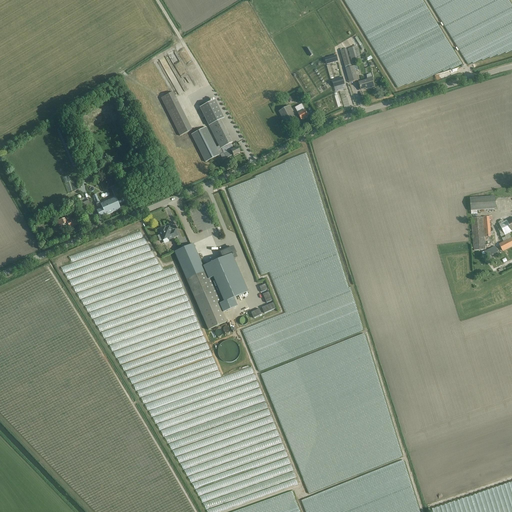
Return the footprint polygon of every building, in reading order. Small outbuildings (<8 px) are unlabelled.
[(347,50),(341,51),(345,67),(346,69),(352,67),(351,65),(347,50)] [(337,56),(325,59),(327,65),(338,62),(337,56)] [(352,67),(346,69),(350,83),(358,81),(354,66),(352,67)] [(368,80),(359,83),(360,88),(361,88),(361,90),(370,88),(371,89),(375,87),(374,83),(372,78),(371,74),(367,76),(367,79),(368,80)] [(343,78),(332,81),(334,86),(345,83),(343,78)] [(346,94),(344,87),(333,90),(335,96),(346,94)] [(192,130),(173,93),(161,99),(180,136),(192,130)] [(215,100),(200,108),(219,146),(216,148),(206,128),(192,135),(206,162),(223,154),(224,154),(231,151),(233,156),(240,153),(237,148),(233,150),(230,144),(232,143),(220,120),(224,118),(215,100)] [(302,105),(295,108),(299,115),(299,116),(302,120),(309,117),(308,116),(309,115),(308,114),(307,114),(306,112),(306,111),(305,111),(303,106),(302,105)] [(295,117),(293,113),(290,106),(279,112),(285,123),(295,117)] [(132,176),(126,166),(119,171),(125,181),(132,176)] [(96,210),(98,214),(100,218),(120,209),(115,198),(100,204),(96,195),(93,196),(98,210),(96,210)] [(471,212),(491,210),(497,210),(496,197),(470,199),(471,212)] [(90,200),(78,206),(80,212),(92,207),(90,200)] [(64,219),(58,222),(60,226),(63,225),(64,228),(68,226),(69,227),(73,226),(73,227),(78,225),(75,218),(70,220),(69,217),(65,219),(64,219)] [(491,232),(490,220),(493,220),(493,217),(471,219),(474,251),(486,250),(486,248),(492,247),(496,245),(495,232),(491,232)] [(499,224),(496,226),(503,240),(498,243),(499,244),(500,248),(502,251),(511,246),(511,237),(511,238),(508,233),(511,231),(511,218),(504,222),(503,220),(498,222),(499,224)] [(169,240),(171,239),(178,236),(175,230),(171,232),(169,227),(165,228),(165,227),(158,230),(160,235),(157,236),(160,242),(162,241),(168,238),(169,240)] [(209,243),(206,235),(200,237),(203,245),(209,243)] [(193,244),(174,252),(186,280),(200,312),(208,330),(227,322),(223,314),(237,308),(233,298),(248,292),(231,255),(235,253),(233,248),(220,253),(223,259),(203,267),(193,244)] [(495,247),(484,252),(487,258),(498,252),(495,247)] [(266,285),(260,287),(262,293),(268,290),(266,285)] [(269,293),(263,295),(267,303),(273,301),(269,293)] [(274,303),(262,308),(265,314),(276,309),(274,303)] [(260,309),(251,313),(254,319),(262,315),(260,309)] [(195,320),(176,326),(177,330),(180,330),(180,331),(197,325),(195,320)] [(207,347),(180,356),(182,361),(209,353),(207,347)] [(184,368),(212,360),(210,355),(188,361),(189,365),(183,366),(184,368)] [(162,364),(125,376),(127,381),(164,369),(162,364)] [(139,399),(195,382),(196,384),(192,384),(191,385),(191,386),(181,389),(183,389),(174,392),(172,392),(141,401),(142,405),(220,382),(216,368),(199,373),(199,375),(197,376),(192,376),(192,380),(184,380),(184,382),(178,383),(178,385),(169,385),(137,394),(139,399)] [(212,405),(259,392),(258,387),(210,400),(212,405)] [(162,439),(191,431),(189,426),(161,434),(162,439)]
